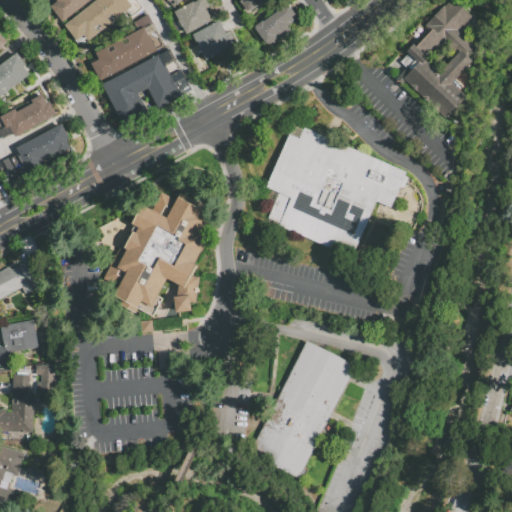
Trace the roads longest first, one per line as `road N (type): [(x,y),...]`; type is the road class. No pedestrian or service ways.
road 1 (residential): [(218,337),(235,188),(209,119)]
road 2 (tertiary): [(209,119),(276,82),(385,0)]
road 3 (residential): [(117,168),(58,62),(4,0)]
road 4 (residential): [(456,511),(511,319)]
